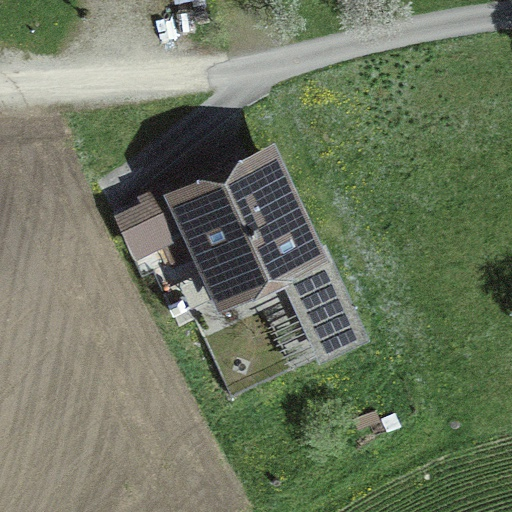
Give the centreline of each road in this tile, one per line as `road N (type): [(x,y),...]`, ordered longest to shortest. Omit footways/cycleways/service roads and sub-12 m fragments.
road 1 (residential): [(180,81),(511,24)]
road 2 (unclassified): [(180,81),(0,82)]
